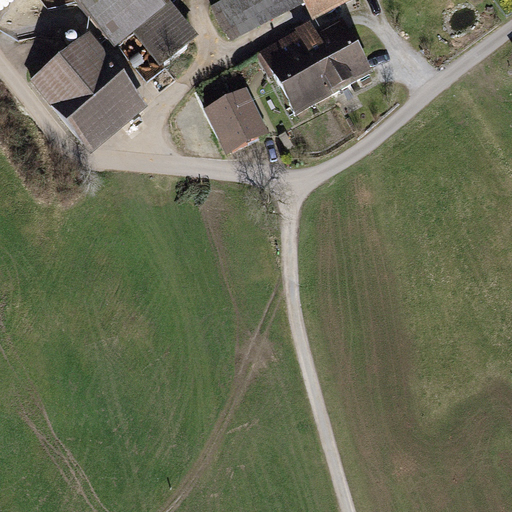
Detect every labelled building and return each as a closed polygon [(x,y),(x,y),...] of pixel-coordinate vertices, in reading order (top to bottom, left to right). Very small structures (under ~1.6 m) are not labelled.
[(165,0),(74,0),(115,50),(134,35),(163,71),(199,42),(165,0)] [(224,0),(211,7),(231,45),(304,6),(313,23),(356,0),(224,0)] [(296,33),(332,99),(374,76),(343,20),(317,35),(310,23),(295,31),(296,33)] [(296,118),(332,99),(296,33),(259,53),(260,56),(256,58),(270,83),(275,80),(296,118)] [(89,35),(30,83),(90,156),(148,109),(89,35)] [(247,90),(203,111),(226,157),(269,135),(247,90)]
